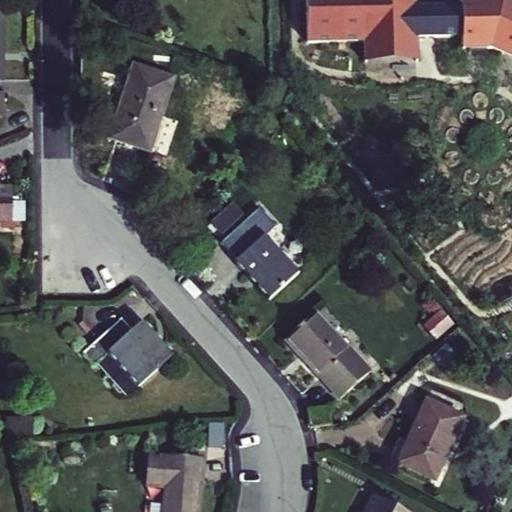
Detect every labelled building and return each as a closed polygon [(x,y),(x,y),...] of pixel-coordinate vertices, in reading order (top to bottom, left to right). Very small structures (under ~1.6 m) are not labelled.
[(415,0),(305,0),(306,42),(364,40),(364,61),(417,60),(416,36),(415,6),(415,0)] [(460,0),(460,5),(461,35),(462,47),(471,47),(471,51),(489,50),(489,47),(494,46),(511,55),(511,2),(507,0),(460,0)] [(460,5),(415,6),(416,36),(461,35),(460,5)] [(171,78),(133,65),(110,136),(148,149),(171,78)] [(0,219),(11,220),(11,183),(0,183),(0,219)] [(234,263),(267,300),(296,274),(264,236),(275,226),(258,208),(220,243),(236,261),(234,263)] [(313,314),(285,339),(339,399),(368,372),(313,314)] [(137,386),(171,355),(140,322),(131,331),(119,318),(81,353),(92,365),(107,352),(137,386)] [(462,417),(424,399),(395,464),(433,481),(462,417)] [(327,407),(306,410),(306,411),(309,427),(330,425),(327,407)] [(164,487),(161,511),(196,511),(202,459),(148,454),(145,486),(164,487)] [(408,511),(376,494),(366,511),(408,511)]
